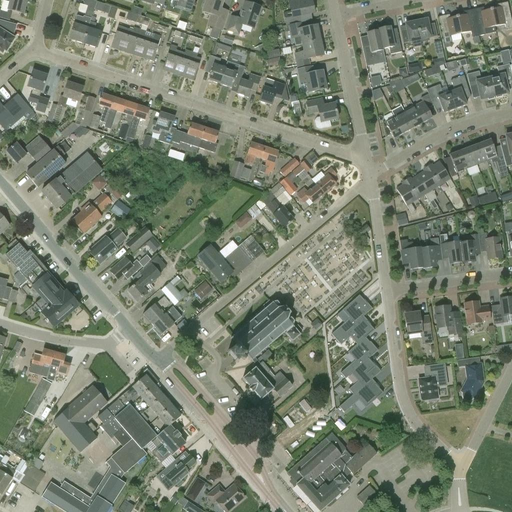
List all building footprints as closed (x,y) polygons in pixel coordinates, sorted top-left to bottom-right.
[(23,14),(26,1),(24,0),(2,0),(2,1),(9,2),(7,10),(23,14)] [(94,8),(96,3),(96,2),(89,0),(84,0),(83,5),(80,4),(78,10),(79,12),(85,14),(84,17),(91,19),(94,8)] [(171,0),(178,2),(177,5),(191,10),(194,0),(171,0)] [(205,0),(202,12),(210,15),(206,25),(221,31),(227,12),(220,10),(223,0),(222,0),(205,0)] [(299,16),(314,13),(311,0),(298,0),(289,2),(292,15),(284,16),(286,25),(301,22),(299,16)] [(254,29),(261,7),(245,2),(239,19),(231,16),(227,31),(238,35),(241,25),(254,29)] [(497,8),(490,10),(494,27),(504,25),(506,30),(511,29),(511,24),(507,2),(496,5),(497,8)] [(98,4),(96,3),(94,8),(97,9),(96,11),(104,14),(107,6),(98,3),(98,4)] [(107,17),(114,19),(117,9),(111,7),(107,17)] [(495,33),(494,27),(490,10),(484,11),(483,7),(473,10),(478,36),(495,33)] [(463,15),(456,17),(460,34),(470,32),(471,38),(478,36),(473,10),(462,12),(463,15)] [(125,20),(141,25),(144,18),(128,12),(125,20)] [(450,36),(460,34),(456,17),(450,18),(449,15),(438,17),(444,44),(451,42),(450,36)] [(150,20),(144,18),(141,25),(147,27),(150,20)] [(434,24),(428,25),(427,19),(416,22),(420,42),(426,41),(428,38),(437,37),(434,24)] [(0,51),(2,53),(4,50),(6,51),(14,39),(5,33),(6,31),(10,32),(12,25),(0,21),(0,51)] [(75,23),(74,24),(69,39),(82,44),(87,29),(81,27),(81,25),(81,23),(80,22),(78,21),(76,22),(75,23)] [(88,29),(87,29),(82,44),(96,48),(101,33),(93,31),(96,24),(90,22),(88,29)] [(413,48),(421,46),(420,42),(416,22),(405,24),(406,30),(400,31),(403,44),(412,42),(413,48)] [(301,37),(303,45),(320,41),(317,26),(301,29),(300,23),(288,26),(291,39),(301,37)] [(111,48),(131,55),(140,30),(134,28),(132,32),(118,27),(111,48)] [(390,27),(378,30),(382,51),(383,51),(382,49),(388,48),(389,53),(395,52),(395,54),(401,52),(398,39),(392,40),(390,27)] [(146,32),(140,30),(131,55),(142,59),(149,37),(145,36),(146,32)] [(367,34),(369,46),(364,47),(366,61),(373,59),(372,58),(377,57),(376,52),(382,51),(378,30),(378,31),(367,34)] [(153,38),(149,37),(142,59),(152,62),(161,37),(154,35),(153,38)] [(323,56),(320,41),(303,45),(304,52),(294,54),(297,68),(309,65),(308,59),(323,56)] [(162,70),(172,74),(180,52),(176,51),(177,48),(170,46),(162,70)] [(511,49),(501,53),(504,64),(511,62),(511,49)] [(268,59),(280,56),(278,50),(266,52),(268,59)] [(172,74),(183,77),(191,53),(185,51),(184,54),(180,52),(172,74)] [(197,55),(191,53),(183,77),(193,81),(200,60),(196,58),(197,55)] [(207,81),(219,85),(225,69),(218,66),(220,60),(210,56),(204,72),(210,74),(207,81)] [(279,58),(267,60),(266,68),(280,64),(279,58)] [(227,62),(225,69),(219,85),(231,89),(233,82),(239,84),(244,68),(227,62)] [(399,70),(402,79),(422,72),(419,63),(399,70)] [(498,76),(490,78),(494,97),(508,93),(505,79),(511,77),(509,64),(496,67),(498,76)] [(437,65),(425,72),(428,78),(441,72),(437,65)] [(308,93),(326,89),(322,71),(312,74),(310,67),(297,69),(300,83),(306,82),(308,93)] [(44,113),(49,100),(39,97),(41,91),(42,91),(47,76),(33,71),(28,87),(33,89),(32,94),(30,94),(28,101),(38,104),(36,110),(44,113)] [(480,100),(494,97),(490,78),(481,80),(479,72),(466,75),(469,87),(477,85),(480,100)] [(399,78),(390,82),(394,92),(422,81),(419,74),(400,81),(399,78)] [(257,90),(260,78),(250,75),(247,82),(241,80),(236,94),(247,98),(251,88),(257,90)] [(381,76),(371,78),(373,87),(383,85),(381,76)] [(454,91),(449,93),(455,109),(466,105),(464,99),(462,94),(468,91),(463,76),(450,81),(454,91)] [(288,102),(284,86),(285,85),(274,82),(271,90),(263,87),(258,102),(271,106),(274,98),(280,100),(280,99),(288,102)] [(78,102),(82,88),(68,83),(63,97),(60,96),(57,106),(64,108),(67,98),(78,102)] [(443,114),(455,109),(449,93),(443,95),(439,85),(426,90),(428,94),(433,105),(439,103),(443,114)] [(375,99),(383,97),(381,89),(373,92),(375,99)] [(99,122),(105,124),(114,98),(102,94),(98,106),(104,108),(100,118),(93,115),(89,127),(96,130),(99,122)] [(422,102),(413,107),(422,123),(432,118),(427,109),(433,105),(428,94),(420,99),(422,102)] [(26,118),(33,112),(18,95),(3,108),(0,104),(0,125),(5,131),(23,115),(26,118)] [(85,128),(96,99),(89,96),(84,111),(79,109),(74,124),(66,121),(59,128),(56,125),(54,126),(65,139),(79,126),(85,128)] [(125,102),(114,98),(105,124),(104,128),(102,132),(109,134),(110,130),(116,112),(121,113),(125,102)] [(318,112),(319,117),(316,118),(314,121),(315,128),(318,130),(331,127),(329,121),(337,119),(334,103),(323,106),(322,99),(306,103),(309,114),(318,112)] [(126,141),(127,137),(137,106),(125,102),(121,113),(127,115),(125,122),(122,121),(117,138),(126,141)] [(51,123),(57,105),(52,104),(46,122),(51,123)] [(134,129),(136,123),(137,119),(145,121),(149,110),(137,106),(127,137),(132,138),(135,129),(134,129)] [(391,112),(394,117),(399,126),(403,134),(413,129),(404,112),(403,112),(401,106),(391,112)] [(413,107),(404,112),(413,129),(422,123),(413,107)] [(163,136),(162,141),(158,151),(160,152),(159,155),(166,157),(167,154),(168,154),(171,145),(169,144),(171,139),(172,139),(175,130),(170,128),(174,118),(159,113),(157,122),(153,121),(150,132),(153,133),(160,135),(163,136)] [(393,139),(403,134),(399,126),(394,117),(382,123),(385,138),(391,135),(393,139)] [(180,142),(198,148),(204,128),(191,124),(187,135),(180,132),(180,131),(175,130),(172,139),(172,142),(179,144),(180,142)] [(83,139),(86,130),(78,128),(75,136),(83,139)] [(214,154),(215,152),(217,145),(215,144),(218,133),(204,128),(198,148),(214,154)] [(511,165),(511,162),(511,161),(511,134),(505,136),(506,139),(508,148),(501,149),(504,159),(506,167),(511,165)] [(145,135),(143,147),(149,148),(151,137),(145,135)] [(36,163),(51,151),(39,137),(22,151),(16,144),(6,152),(16,163),(28,153),(36,163)] [(490,140),(480,144),(486,162),(491,160),(492,164),(494,163),(500,178),(508,175),(506,167),(504,159),(498,161),(493,148),(490,140)] [(255,157),(261,159),(264,148),(250,143),(244,164),(252,166),(255,157)] [(59,159),(68,151),(62,144),(60,146),(58,148),(57,148),(25,175),(37,188),(64,165),(59,159)] [(480,144),(470,148),(476,165),(486,162),(480,144)] [(268,176),(270,172),(272,173),(278,152),(264,148),(261,159),(267,161),(265,166),(261,165),(259,173),(268,176)] [(470,148),(460,152),(466,169),(476,165),(470,148)] [(170,150),(168,157),(183,161),(185,154),(170,150)] [(456,173),(466,169),(460,152),(449,155),(451,161),(445,164),(451,178),(457,175),(456,173)] [(70,198),(101,171),(86,154),(55,181),(55,180),(41,192),(56,210),(71,198),(70,198)] [(284,178),(299,165),(294,159),(279,172),(284,178)] [(305,160),(300,164),(308,175),(310,173),(309,171),(312,168),(311,166),(305,160)] [(244,165),(233,161),(229,177),(239,180),(240,178),(248,180),(251,171),(243,168),(244,165)] [(431,164),(427,167),(439,186),(446,182),(450,189),(454,187),(439,162),(432,166),(431,164)] [(292,173),(291,173),(295,178),(298,176),(304,171),(300,166),(292,173)] [(432,191),(439,186),(427,167),(423,170),(424,172),(417,176),(433,200),(437,198),(432,191)] [(325,177),(316,185),(324,194),(335,184),(331,179),(336,175),(330,168),(323,175),(325,177)] [(96,184),(101,188),(110,181),(104,171),(100,173),(103,178),(96,184)] [(437,208),(433,200),(417,176),(411,180),(410,178),(406,180),(417,200),(424,195),(433,210),(437,208)] [(287,177),(279,184),(289,195),(290,196),(297,190),(293,184),(287,177)] [(400,195),(411,214),(415,211),(411,204),(417,200),(406,180),(401,183),(402,185),(396,189),(400,195)] [(106,191),(103,194),(90,205),(88,203),(81,209),(83,210),(71,220),(83,233),(101,218),(98,214),(111,203),(107,198),(114,192),(115,193),(119,190),(112,181),(104,189),(106,191)] [(281,206),(276,200),(286,192),(279,183),(269,192),(270,192),(255,204),(260,210),(266,206),(272,214),(283,228),(293,219),(282,206),(281,206)] [(312,204),(324,194),(316,185),(307,192),(305,190),(297,196),(303,202),(308,198),(312,204)] [(494,193),(491,194),(487,195),(490,203),(497,201),(494,193)] [(480,205),(490,203),(487,195),(477,199),(480,205)] [(468,199),(471,208),(479,205),(476,196),(468,199)] [(115,215),(123,221),(131,210),(118,200),(110,211),(115,215)] [(254,205),(246,211),(253,220),(261,213),(254,205)] [(234,222),(240,229),(252,219),(246,213),(234,222)] [(407,224),(405,214),(395,216),(398,227),(407,224)] [(0,234),(9,226),(0,215),(0,234)] [(511,222),(503,224),(504,233),(508,232),(508,237),(511,257),(511,256),(511,222)] [(131,252),(132,254),(152,236),(145,227),(125,245),(131,252)] [(116,250),(115,249),(127,239),(124,236),(125,234),(125,232),(125,230),(123,228),(121,228),(118,228),(116,229),(106,238),(105,236),(99,242),(88,252),(99,265),(116,250)] [(499,238),(487,240),(486,234),(478,235),(480,252),(486,252),(488,260),(501,258),(499,238)] [(442,259),(448,258),(449,264),(462,263),(462,264),(459,242),(453,243),(452,239),(447,239),(446,235),(439,236),(442,259)] [(479,253),(480,252),(478,235),(465,237),(466,241),(465,243),(459,244),(459,242),(462,264),(475,262),(474,255),(480,254),(479,253)] [(430,269),(430,268),(436,267),(435,261),(441,261),(438,238),(430,240),(430,243),(425,243),(426,248),(421,249),(420,248),(423,269),(424,269),(424,270),(425,271),(429,270),(430,269)] [(417,270),(417,269),(423,268),(423,269),(420,248),(413,249),(412,243),(407,243),(407,240),(399,241),(403,265),(409,264),(410,270),(412,270),(412,271),(413,272),(417,271),(417,270)] [(197,256),(210,271),(237,247),(232,241),(216,254),(213,251),(215,248),(212,244),(197,256)] [(245,249),(255,260),(264,252),(254,241),(245,249)] [(18,243),(4,255),(41,298),(34,305),(41,313),(41,314),(53,327),(77,306),(65,292),(63,295),(60,292),(18,243)] [(251,264),(237,247),(210,271),(220,283),(230,274),(234,278),(251,264)] [(151,265),(140,274),(133,281),(136,284),(127,292),(136,302),(152,287),(150,285),(161,276),(159,273),(166,267),(158,258),(151,265)] [(117,281),(132,268),(124,259),(109,272),(117,281)] [(166,297),(165,299),(164,297),(143,315),(144,316),(143,317),(147,321),(148,321),(151,325),(165,314),(161,310),(169,303),(170,302),(174,306),(188,295),(183,289),(179,293),(174,287),(181,281),(177,276),(161,291),(166,297)] [(0,299),(1,300),(1,299),(7,301),(11,291),(11,289),(5,287),(6,281),(0,279),(0,299)] [(194,292),(200,300),(212,291),(205,282),(194,292)] [(8,302),(14,304),(18,293),(12,291),(8,302)] [(507,324),(506,316),(511,315),(511,297),(499,299),(502,324),(507,324)] [(252,361),(254,364),(257,361),(254,358),(259,354),(260,355),(261,354),(260,353),(267,347),(268,348),(269,347),(268,346),(275,340),(276,342),(278,340),(276,339),(283,333),(284,335),(285,334),(291,342),(293,342),(293,341),(300,336),(301,336),(301,334),(300,334),(299,333),(302,331),(297,326),(294,328),(294,327),(292,325),(293,322),(294,322),(294,321),(293,321),(291,319),(292,318),(290,317),(290,319),(287,318),(289,313),(290,313),(290,312),(289,312),(285,308),(286,306),(284,306),(283,307),(278,308),(278,306),(280,306),(280,305),(279,305),(277,303),(277,301),(276,301),(275,302),(272,303),(271,301),(270,302),(271,303),(269,301),(268,301),(263,306),(265,309),(264,309),(263,308),(262,309),(263,310),(256,316),(255,315),(254,316),(255,317),(248,323),(247,322),(246,323),(247,324),(241,330),(239,328),(238,329),(240,331),(232,337),(230,337),(230,339),(232,339),(236,344),(235,345),(236,346),(229,352),(228,350),(227,351),(228,352),(227,354),(228,355),(229,354),(235,361),(234,362),(235,363),(236,362),(237,363),(238,362),(237,361),(240,358),(242,360),(244,360),(246,359),(246,357),(246,356),(250,361),(250,362),(252,362),(252,361)] [(344,324),(336,332),(340,337),(358,322),(367,315),(359,306),(358,306),(354,302),(337,316),(344,324)] [(480,321),(490,320),(488,307),(479,308),(478,302),(464,304),(467,325),(481,323),(480,321)] [(437,329),(447,327),(448,336),(456,335),(457,338),(462,338),(460,318),(451,319),(449,306),(434,308),(437,329)] [(165,314),(151,325),(155,329),(154,330),(159,335),(160,335),(161,335),(173,324),(181,317),(172,307),(165,314)] [(407,335),(420,333),(422,345),(432,344),(430,331),(428,317),(422,318),(422,316),(419,316),(418,311),(415,311),(415,313),(404,315),(407,335)] [(201,329),(208,336),(219,324),(212,318),(201,329)] [(340,337),(331,345),(336,351),(345,343),(352,350),(352,351),(360,344),(369,336),(364,331),(365,330),(358,322),(340,337)] [(13,363),(23,345),(16,342),(11,352),(3,369),(9,372),(7,374),(13,378),(16,373),(21,375),(24,368),(13,363)] [(350,366),(341,374),(346,379),(363,365),(372,356),(365,348),(364,349),(360,344),(352,351),(352,350),(343,358),(350,366)] [(458,360),(465,359),(463,344),(456,345),(458,360)] [(42,370),(48,372),(54,353),(43,350),(41,357),(34,355),(31,367),(42,370)] [(53,382),(55,374),(67,377),(70,365),(63,363),(65,356),(54,353),(48,372),(46,380),(53,382)] [(483,380),(481,364),(469,366),(468,359),(456,361),(457,368),(465,367),(467,380),(461,392),(462,392),(462,396),(463,399),(465,401),(468,402),(471,401),(474,398),(475,399),(482,385),(481,384),(482,380),(483,380)] [(259,364),(258,363),(257,361),(254,364),(251,366),(254,369),(241,379),(249,388),(248,388),(252,393),(253,392),(260,400),(272,390),(279,397),(291,387),(279,372),(274,376),(262,362),(259,364)] [(353,387),(344,395),(348,400),(349,400),(366,385),(375,377),(368,369),(367,369),(363,365),(346,379),(353,387)] [(425,379),(418,380),(421,401),(428,400),(428,402),(436,401),(436,399),(438,399),(436,387),(447,386),(444,365),(425,368),(424,368),(425,379)] [(140,381),(118,401),(97,419),(102,425),(100,427),(111,440),(113,438),(123,448),(106,463),(110,468),(91,499),(64,482),(59,489),(51,483),(41,498),(49,503),(63,511),(107,511),(125,484),(119,481),(124,474),(146,455),(142,449),(156,438),(170,426),(180,417),(145,376),(140,381)] [(33,417),(51,384),(42,379),(24,412),(33,417)] [(343,405),(340,408),(345,413),(353,406),(361,414),(378,399),(373,394),(374,393),(366,385),(349,400),(348,400),(343,405)] [(56,426),(86,461),(103,447),(92,434),(83,423),(106,403),(101,397),(98,394),(97,394),(92,388),(53,422),(56,426)] [(92,433),(96,430),(90,424),(87,426),(92,433)] [(161,463),(170,455),(170,454),(171,455),(185,444),(179,437),(180,437),(176,432),(175,432),(170,426),(156,438),(162,444),(152,453),(161,463)] [(319,511),(320,511),(321,511),(324,511),(326,510),(324,507),(349,485),(340,475),(347,469),(352,475),(362,466),(376,454),(368,444),(352,458),(344,449),(331,434),(326,438),(288,471),(298,483),(295,485),(319,511)] [(163,471),(167,475),(165,476),(173,486),(175,484),(177,486),(182,482),(180,480),(189,473),(186,470),(195,463),(189,456),(178,466),(174,461),(163,471)] [(11,478),(15,472),(16,470),(25,476),(27,472),(31,466),(25,461),(22,459),(17,467),(15,466),(14,469),(6,464),(4,466),(0,464),(0,463),(0,493),(1,495),(11,479),(11,478)] [(38,459),(34,466),(40,470),(44,463),(38,459)] [(197,478),(186,496),(194,501),(205,483),(197,478)] [(224,511),(226,511),(244,497),(233,485),(223,494),(217,487),(206,496),(213,504),(216,502),(224,511)] [(364,507),(365,508),(378,496),(369,486),(356,498),(364,507)] [(181,497),(177,503),(184,508),(187,502),(181,497)] [(119,510),(122,511),(130,511),(134,507),(125,500),(119,510)] [(182,510),(186,511),(203,511),(187,502),(184,508),(182,510)]
